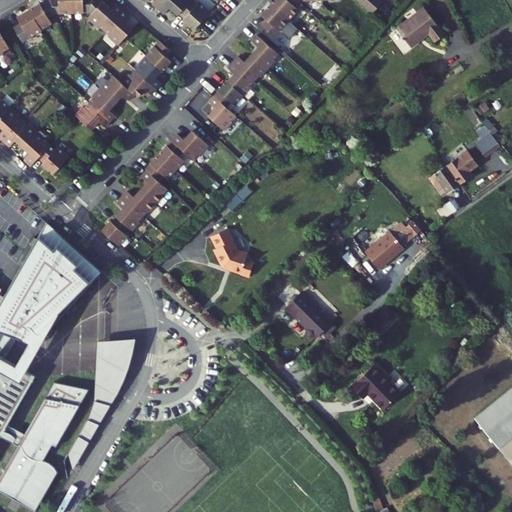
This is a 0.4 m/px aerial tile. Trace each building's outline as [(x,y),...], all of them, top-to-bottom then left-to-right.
[(61,17),(76,16),(76,0),(62,0),(62,2),(55,2),(51,5),(58,18),(61,17)] [(92,15),(94,17),(105,5),(99,0),(76,0),(76,16),(92,15)] [(160,0),(155,7),(167,17),(172,11),(181,18),(182,16),(187,21),(186,22),(198,32),(213,15),(201,5),(199,7),(194,2),(195,1),(193,0),(160,0)] [(355,0),(373,15),(383,5),(378,0),(286,0),(286,1),(284,0),(280,0),(263,20),(269,26),(263,32),(276,43),(301,14),(299,13),(306,5),(337,3),(336,0),(355,0)] [(44,7),(34,13),(45,33),(55,27),(52,22),(58,18),(51,5),(44,9),(44,7)] [(113,38),(111,40),(121,48),(135,32),(126,24),(132,17),(120,7),(114,13),(105,5),(94,17),(90,21),(100,30),(101,28),(113,38)] [(21,21),(24,27),(18,31),(26,46),(46,34),(45,33),(34,13),(21,21)] [(447,46),(432,15),(401,31),(411,52),(430,42),(435,52),(447,46)] [(13,52),(0,28),(0,61),(7,57),(7,55),(13,52)] [(276,63),(281,58),(260,39),(255,44),(261,50),(247,66),(240,60),(230,71),(237,78),(231,84),(229,82),(220,93),(222,94),(212,105),(218,111),(210,119),(227,135),(234,127),(232,125),(238,118),(229,110),(233,105),(238,109),(254,92),(252,89),(261,79),(263,81),(278,65),(276,63)] [(86,109),(78,118),(95,133),(102,126),(109,131),(120,119),(114,113),(127,98),(133,104),(138,98),(141,101),(148,93),(154,98),(165,87),(158,81),(165,73),(166,75),(174,66),(169,62),(174,56),(162,45),(141,68),(142,70),(135,79),(133,77),(125,86),(118,79),(113,84),(111,82),(96,99),(98,101),(93,106),(88,111),(86,109)] [(490,86),(474,95),(478,102),(494,92),(490,86)] [(0,127),(15,110),(5,102),(0,107),(0,127)] [(23,118),(15,110),(0,127),(8,134),(2,140),(8,145),(27,124),(21,119),(23,118)] [(32,129),(27,124),(8,145),(14,151),(19,144),(27,151),(41,135),(33,127),(32,129)] [(192,131),(184,140),(178,134),(171,141),(184,151),(194,159),(199,154),(200,155),(208,146),(192,131)] [(50,142),(41,135),(27,151),(34,158),(29,164),(35,170),(42,162),(54,148),(48,143),(50,142)] [(501,150),(492,136),(475,147),(484,161),(501,150)] [(180,156),(184,151),(171,141),(159,154),(177,170),(185,160),(180,156)] [(59,153),(54,148),(42,162),(47,166),(46,168),(57,178),(73,160),(62,150),(59,153)] [(168,179),(177,170),(159,154),(146,169),(147,170),(158,180),(163,175),(168,179)] [(460,188),(472,179),(470,176),(478,169),(469,155),(447,170),(460,188)] [(169,189),(158,180),(147,170),(141,176),(148,182),(141,189),(158,204),(166,195),(164,194),(169,189)] [(446,195),(447,197),(460,188),(447,170),(430,181),(441,198),(446,195)] [(150,213),(158,204),(141,189),(134,197),(128,191),(123,197),(144,216),(149,212),(150,213)] [(379,193),(365,199),(369,207),(383,200),(379,193)] [(234,212),(244,200),(236,194),(226,205),(234,212)] [(140,221),(144,216),(123,197),(117,203),(124,208),(117,216),(129,227),(133,231),(142,222),(140,221)] [(436,213),(444,223),(452,217),(460,211),(453,201),(436,213)] [(124,233),(129,227),(117,216),(112,221),(111,220),(102,230),(119,246),(128,236),(124,233)] [(76,265),(94,281),(102,272),(47,222),(40,235),(74,267),(76,265)] [(414,242),(422,236),(414,226),(406,233),(414,242)] [(403,251),(414,242),(406,233),(403,229),(392,239),(403,251)] [(229,230),(210,238),(216,250),(214,250),(222,268),(224,269),(227,266),(231,268),(230,270),(240,274),(240,276),(248,279),(254,265),(246,262),(248,256),(239,252),(229,230)] [(18,446),(0,477),(0,491),(4,493),(36,511),(59,471),(56,467),(52,464),(48,461),(44,460),(49,452),(52,445),(57,447),(90,389),(55,381),(25,433),(8,423),(35,376),(6,359),(12,348),(18,337),(23,339),(29,341),(35,341),(39,339),(41,340),(94,281),(76,265),(74,267),(40,235),(5,296),(0,293),(0,292),(2,289),(0,287),(0,437),(1,436),(18,446)] [(392,239),(391,236),(366,258),(380,275),(392,264),(394,262),(394,263),(405,253),(403,251),(392,239)] [(284,313),(305,333),(305,339),(308,342),(313,342),(314,343),(329,327),(300,297),(284,313)] [(378,339),(395,322),(385,311),(367,328),(378,339)] [(389,385),(391,383),(375,366),(352,390),(364,401),(368,397),(370,399),(370,397),(375,402),(374,403),(384,412),(401,396),(389,385)] [(511,392),(475,422),(511,469),(511,392)]
